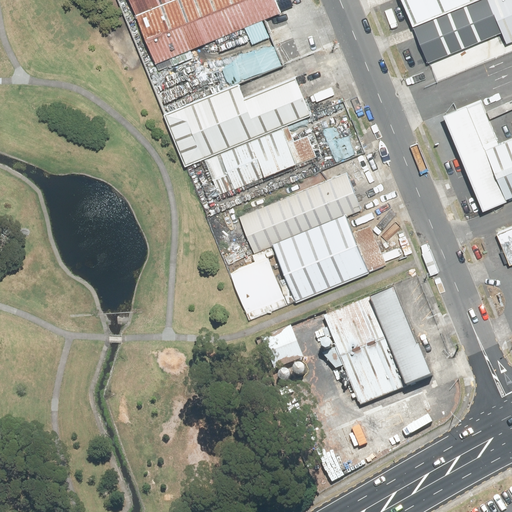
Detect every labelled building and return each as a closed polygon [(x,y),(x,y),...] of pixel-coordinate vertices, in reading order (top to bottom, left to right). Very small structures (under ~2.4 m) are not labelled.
[(276,0),(131,0),(157,62),(281,12),(276,0)] [(471,0),(401,0),(411,24),(471,0)] [(511,0),(471,0),(411,24),(426,62),(502,32),(506,43),(511,41),(511,0)] [(166,112),(187,163),(205,156),(288,122),(310,113),(296,77),(244,97),(238,83),(166,112)] [(295,140),(288,122),(205,156),(220,193),(316,155),(308,135),(295,140)] [(511,137),(465,157),(485,205),(511,194),(511,137)] [(361,209),(347,172),(239,216),(254,253),(346,215),(361,209)] [(369,272),(346,215),(273,245),(295,301),(369,272)] [(511,226),(497,232),(509,264),(511,262),(511,226)] [(395,286),(322,315),(358,406),(432,376),(395,286)] [(290,336),(262,345),(271,371),(299,361),(290,336)] [(352,465),(355,464),(350,452),(353,451),(346,432),(334,437),(333,435),(317,441),(320,448),(315,450),(317,456),(322,454),(332,480),(354,472),(352,465)]
